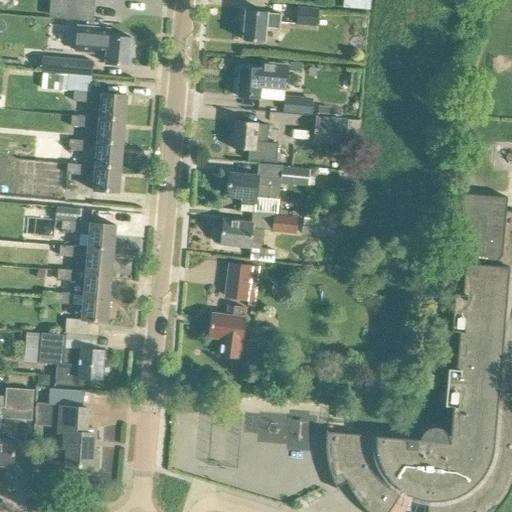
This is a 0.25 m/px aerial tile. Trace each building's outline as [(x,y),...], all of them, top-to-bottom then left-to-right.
[(49,0),(48,18),(92,22),(94,0),(49,0)] [(352,0),(352,9),(368,10),(369,0),(352,0)] [(297,8),(296,26),(317,28),(318,9),(297,8)] [(265,28),(279,30),(280,15),(266,14),(266,13),(244,11),(242,40),(264,42),(265,28)] [(131,38),(109,36),(110,30),(76,27),(74,52),(105,55),(104,64),(129,66),(131,38)] [(59,74),(91,76),(92,62),(60,59),(59,74)] [(261,63),(261,70),(240,68),(237,97),(259,99),(260,88),(285,91),(287,66),(261,63)] [(91,103),(92,93),(74,91),(73,101),(91,103)] [(126,96),(100,94),(100,103),(98,119),(124,122),(126,96)] [(311,115),(312,100),(283,98),(282,113),(311,115)] [(89,127),(90,118),(72,117),(71,126),(89,127)] [(345,145),(358,146),(360,122),(348,121),(348,120),(315,117),(312,143),(345,146),(345,145)] [(98,119),(97,128),(96,143),(122,146),(124,122),(98,119)] [(277,145),(265,144),(267,126),(256,125),(257,123),(235,121),(232,149),(249,151),(248,161),(276,163),(277,145)] [(96,143),(70,141),(70,150),(95,152),(94,166),(120,168),(122,146),(96,143)] [(67,163),(66,174),(85,175),(86,165),(67,163)] [(308,186),(309,169),(281,168),(282,166),(259,164),(258,176),(256,198),(278,200),(280,183),(308,186)] [(120,168),(94,166),(92,191),(118,193),(120,168)] [(256,198),(258,176),(228,174),(226,196),(256,198)] [(338,177),(337,189),(353,191),(354,178),(338,177)] [(449,434),(447,436),(446,433),(445,430),(443,427),(440,425),(437,424),(434,423),(431,423),(428,424),(425,426),(422,428),(420,431),(419,434),(419,437),(419,440),(327,432),(327,431),(326,430),(325,438),(325,446),(326,454),(327,461),(328,469),(331,477),(333,484),(337,491),(338,490),(336,488),(346,483),(349,489),(353,495),(357,501),(362,506),(366,511),(389,511),(402,492),(415,497),(428,501),(426,511),(496,511),(500,508),(504,502),(508,495),(511,488),(511,487),(511,401),(509,398),(504,393),(510,390),(511,392),(511,391),(509,384),(507,376),(505,368),(504,360),(504,351),(504,343),(505,335),(507,326),(510,318),(511,312),(511,212),(505,211),(506,198),(462,194),(456,264),(464,265),(461,295),(453,294),(450,332),(458,332),(455,370),(447,369),(444,406),(451,407),(449,434)] [(55,220),(79,222),(80,211),(55,209),(55,220)] [(252,213),(251,224),(222,220),(219,245),(250,248),(249,261),(274,263),(275,251),(261,249),(263,230),(272,231),(272,233),(296,235),(297,218),(274,216),(275,215),(252,213)] [(301,236),(334,239),(335,221),(303,219),(303,227),(302,227),(301,236)] [(63,222),(63,231),(79,232),(80,223),(63,222)] [(115,226),(90,223),(87,249),(113,251),(115,226)] [(77,248),(61,247),(60,256),(77,257),(77,248)] [(85,272),(111,274),(113,251),(87,249),(86,258),(85,271),(85,272)] [(223,299),(255,303),(260,268),(228,263),(223,299)] [(85,272),(85,271),(57,270),(57,280),(84,281),(83,296),(109,298),(111,274),(85,272)] [(83,296),(55,293),(55,303),(82,306),(81,320),(106,322),(109,298),(83,296)] [(241,340),(245,308),(227,305),(226,316),(211,314),(208,337),(221,339),(219,356),(239,359),(255,361),(257,342),(241,340)] [(65,335),(41,333),(39,363),(56,364),(55,385),(76,387),(77,378),(101,380),(102,377),(105,377),(108,375),(109,367),(106,364),(103,364),(104,351),(79,349),(64,348),(65,335)] [(266,378),(292,381),(294,369),(268,365),(266,378)] [(302,382),(321,385),(323,370),(304,368),(302,382)] [(0,465),(12,467),(14,440),(0,439),(0,422),(0,419),(31,421),(33,391),(5,389),(4,408),(0,408),(0,465)] [(66,466),(80,467),(80,472),(95,473),(97,451),(92,451),(93,434),(86,434),(88,408),(60,406),(58,432),(65,432),(64,448),(67,449),(66,466)] [(312,438),(316,422),(322,424),(324,414),(310,410),(304,436),(312,438)]
